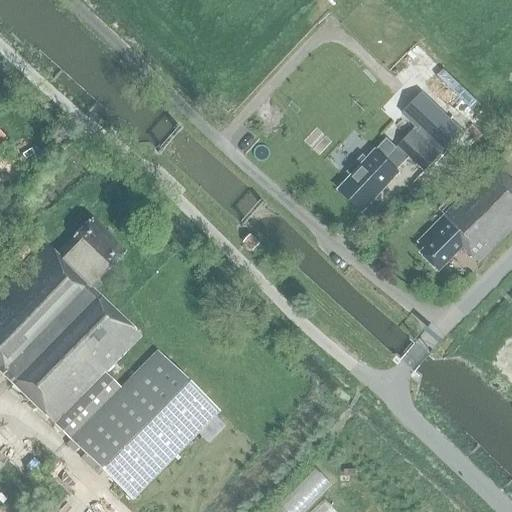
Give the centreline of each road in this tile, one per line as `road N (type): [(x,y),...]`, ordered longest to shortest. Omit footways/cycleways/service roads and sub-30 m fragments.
road 1 (unclassified): [(384,395),(0,45)]
road 2 (unclassified): [(437,333),(282,194)]
road 3 (tertiary): [(506,511),(384,395)]
